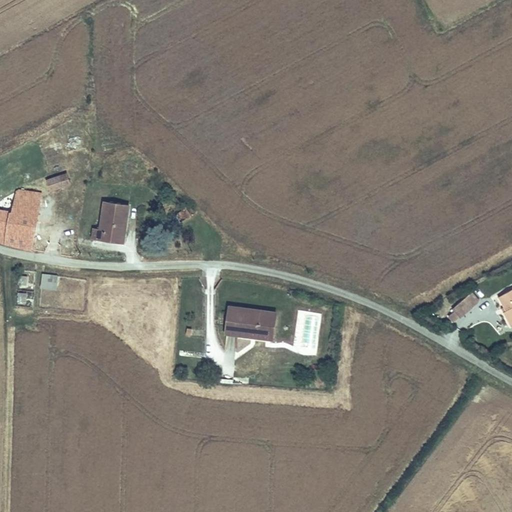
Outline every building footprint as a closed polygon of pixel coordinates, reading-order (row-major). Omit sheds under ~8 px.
[(59,171),(50,174),(54,186),(63,183),(59,171)] [(0,205),(0,237),(5,239),(13,242),(34,245),(43,189),(19,185),(15,209),(0,205)] [(94,220),(92,232),(112,236),(114,228),(126,230),(132,198),(106,193),(101,221),(94,220)] [(176,212),(178,221),(191,219),(189,210),(176,212)] [(57,290),(58,275),(41,274),(41,290),(57,290)] [(511,287),(498,295),(506,310),(502,311),(510,326),(511,325),(511,287)] [(472,291),(445,312),(453,323),(481,302),(472,291)] [(18,293),(17,304),(27,304),(27,293),(18,293)] [(224,330),(248,333),(249,326),(271,329),(274,308),(227,303),(224,330)]
